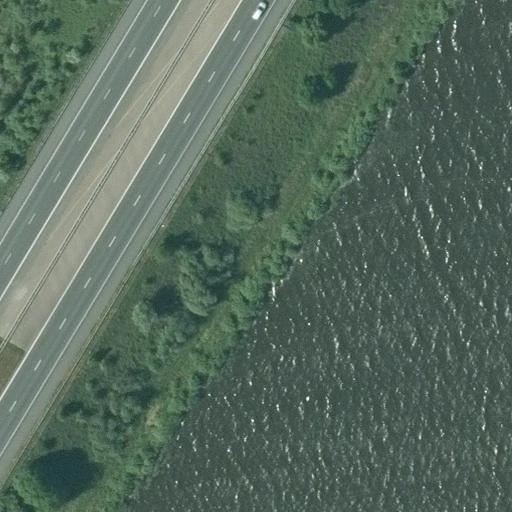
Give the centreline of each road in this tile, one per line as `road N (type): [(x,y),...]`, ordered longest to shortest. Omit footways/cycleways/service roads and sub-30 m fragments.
road 1 (motorway): [(0,425),(257,0)]
road 2 (motorway): [(164,0),(0,275)]
